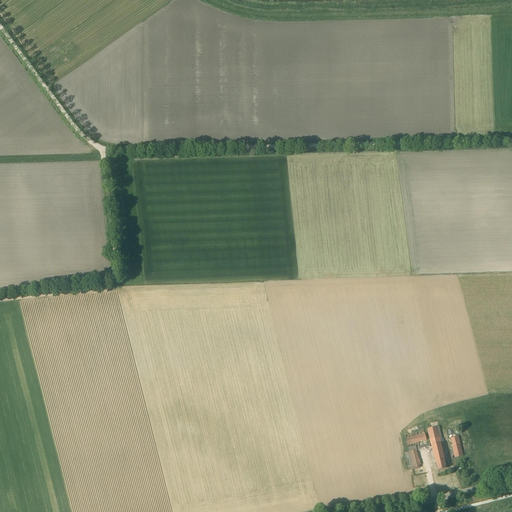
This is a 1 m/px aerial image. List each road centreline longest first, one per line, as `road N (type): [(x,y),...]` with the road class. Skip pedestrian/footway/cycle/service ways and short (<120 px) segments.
road 1 (unclassified): [(511,139),(102,146),(81,130),(0,21)]
road 2 (track): [(0,299),(116,283),(102,146)]
road 3 (tertiary): [(367,511),(511,479)]
